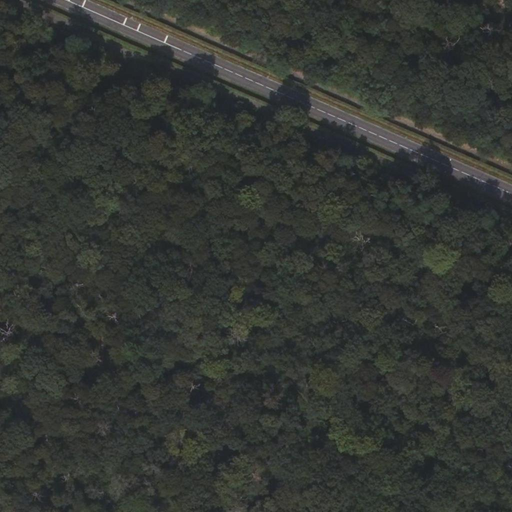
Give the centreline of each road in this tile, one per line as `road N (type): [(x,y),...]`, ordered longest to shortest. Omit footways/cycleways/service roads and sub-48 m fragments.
road 1 (secondary): [(61,0),(511,195)]
road 2 (track): [(511,351),(400,511)]
